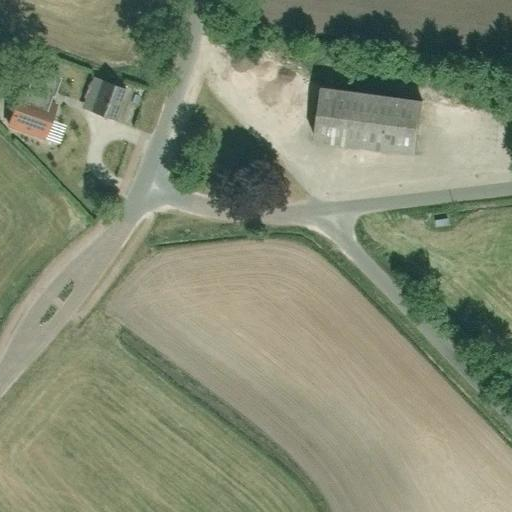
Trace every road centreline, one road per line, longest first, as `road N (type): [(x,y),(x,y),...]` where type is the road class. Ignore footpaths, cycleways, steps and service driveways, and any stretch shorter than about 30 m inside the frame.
road 1 (unclassified): [(511,417),(314,211)]
road 2 (unclassified): [(141,193),(0,376)]
road 3 (unclassified): [(314,211),(277,145),(218,83),(192,36)]
road 4 (unclassified): [(314,211),(511,188)]
road 5 (unclassified): [(141,193),(219,208),(314,211)]
road 6 (unclassified): [(192,36),(141,193)]
